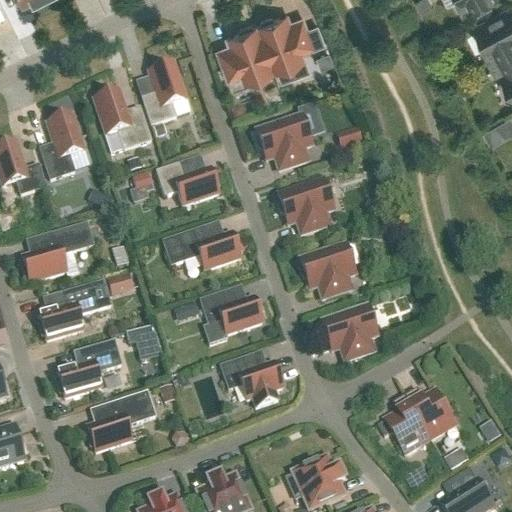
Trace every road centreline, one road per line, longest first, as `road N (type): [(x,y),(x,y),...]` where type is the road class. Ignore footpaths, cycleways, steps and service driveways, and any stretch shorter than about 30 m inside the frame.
road 1 (residential): [(325,405),(178,0)]
road 2 (residential): [(325,405),(237,444),(82,494)]
road 3 (residential): [(82,494),(39,408),(0,282)]
road 4 (unclassified): [(0,82),(162,0)]
road 5 (residential): [(405,511),(325,405)]
